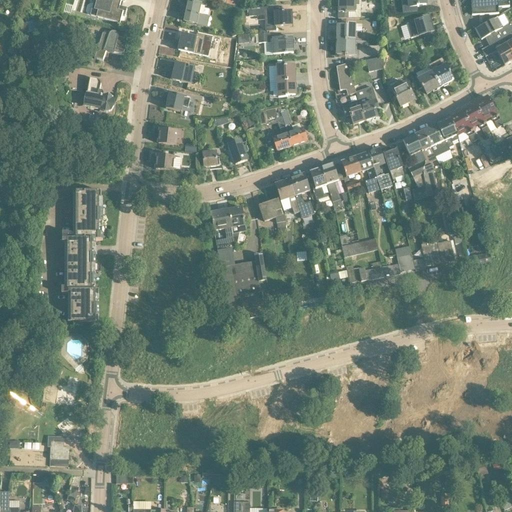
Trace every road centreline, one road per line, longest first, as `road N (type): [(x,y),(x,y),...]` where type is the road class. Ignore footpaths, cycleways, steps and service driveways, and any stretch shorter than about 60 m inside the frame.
road 1 (residential): [(109,392),(206,393),(456,327),(511,324)]
road 2 (residential): [(131,189),(216,194),(336,150)]
road 3 (residential): [(109,392),(131,189)]
road 4 (residential): [(131,189),(160,0)]
road 5 (residential): [(336,150),(414,124),(483,87)]
road 6 (residential): [(336,150),(319,92),(315,0)]
road 7 (residential): [(99,511),(109,392)]
